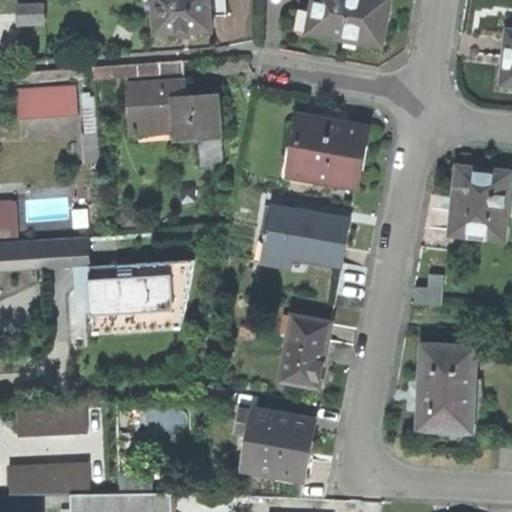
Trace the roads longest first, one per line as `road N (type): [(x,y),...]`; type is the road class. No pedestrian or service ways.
road 1 (residential): [(511,489),(393,483),(361,444),(420,119)]
road 2 (residential): [(424,93),(272,63)]
